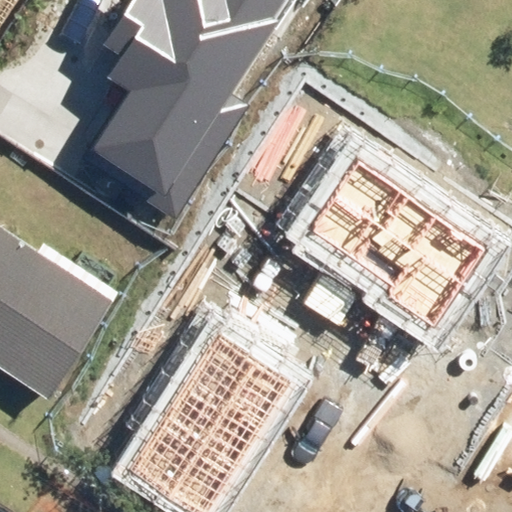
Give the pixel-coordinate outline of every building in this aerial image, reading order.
[(30,0),(0,0),(0,24),(9,31),(30,0)] [(267,57),(176,0),(167,0),(108,93),(205,155),(267,57)] [(0,122),(19,94),(0,81),(0,122)] [(511,286),(511,205),(461,175),(415,251),(502,303),(511,286)] [(274,201),(254,183),(202,245),(223,263),(98,411),(195,493),(269,405),(319,446),(374,381),(324,340),(392,258),(304,185),(294,177),(274,201)] [(0,357),(52,390),(115,290),(0,217),(0,357)] [(511,346),(493,377),(511,388),(511,425),(500,445),(511,452),(511,346)] [(511,511),(511,481),(501,474),(477,511),(511,511)]
